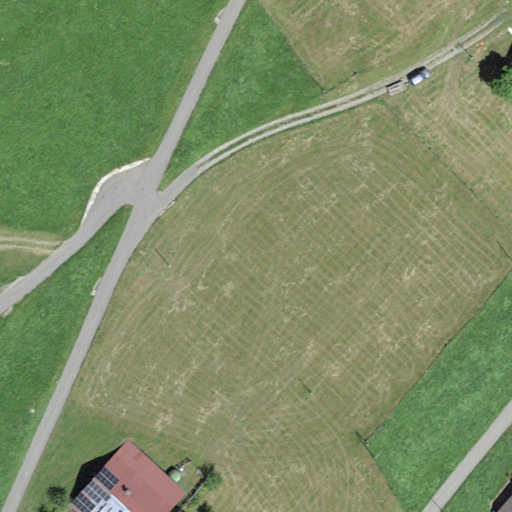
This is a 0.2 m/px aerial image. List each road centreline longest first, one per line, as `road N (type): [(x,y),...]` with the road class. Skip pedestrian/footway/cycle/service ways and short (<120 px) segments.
road 1 (unclassified): [(237,0),(8,511)]
road 2 (track): [(511,18),(395,82),(241,141),(140,215)]
road 3 (track): [(0,306),(56,262),(118,196),(153,178)]
road 4 (unclassified): [(511,412),(431,511)]
